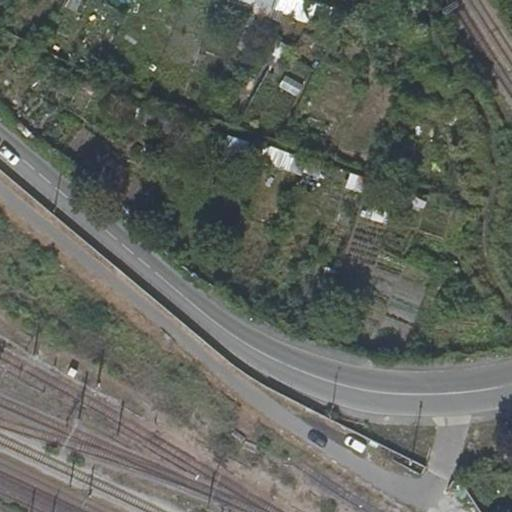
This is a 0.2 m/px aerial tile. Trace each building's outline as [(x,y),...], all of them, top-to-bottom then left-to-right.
[(73,0),(69,8),(82,14),(88,0),(73,0)] [(303,2),(296,0),(258,0),(258,4),(297,18),(303,2)] [(367,24),(344,16),(340,27),(363,35),(367,24)] [(156,123),(159,111),(141,106),(137,118),(156,123)] [(171,129),(175,117),(161,113),(157,123),(171,129)] [(242,166),(251,139),(228,131),(219,158),(242,166)] [(302,136),(288,132),(285,141),(299,147),(302,136)] [(287,150),(267,142),(261,159),(282,166),(287,150)] [(391,209),(375,204),(371,219),(386,225),(391,209)] [(308,262),(313,247),(290,240),(286,255),(308,262)] [(450,264),(439,260),(435,273),(445,277),(450,264)] [(457,269),(450,266),(446,276),(454,280),(457,269)]
